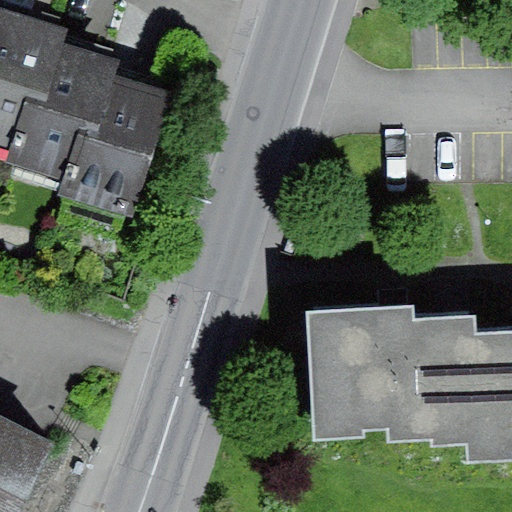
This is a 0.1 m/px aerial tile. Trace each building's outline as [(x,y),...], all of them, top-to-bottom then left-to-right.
[(0,149),(17,155),(55,34),(0,16),(0,149)] [(66,185),(106,62),(109,50),(55,34),(17,155),(13,168),(66,185)] [(133,221),(172,99),(117,82),(121,67),(106,62),(66,185),(62,199),(133,221)] [(396,320),(310,323),(314,449),(364,447),(362,440),(392,439),(393,451),(432,450),(432,459),(476,458),(472,343),(472,330),(412,332),(411,320),(396,320)] [(511,341),(472,343),(476,458),(477,471),(511,469),(511,341)] [(0,511),(22,511),(54,451),(0,423),(0,511)]
